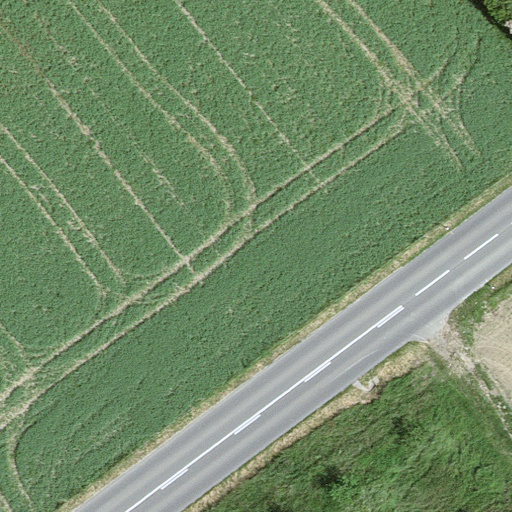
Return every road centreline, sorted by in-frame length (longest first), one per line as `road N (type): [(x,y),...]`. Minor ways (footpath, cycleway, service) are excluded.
road 1 (secondary): [(137,511),(511,232)]
road 2 (track): [(407,310),(511,442)]
